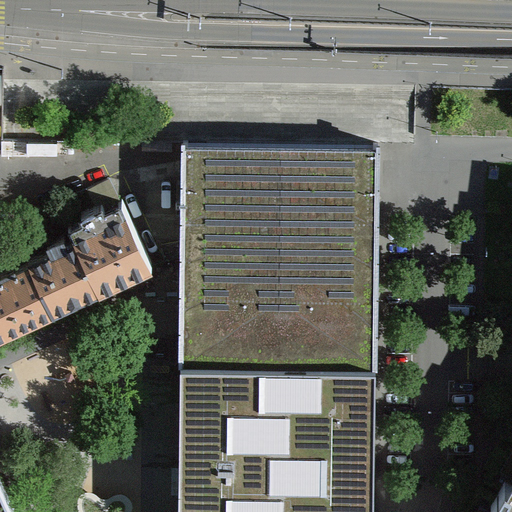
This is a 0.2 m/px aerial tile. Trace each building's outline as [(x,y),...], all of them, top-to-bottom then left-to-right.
[(177,180),(176,212),(182,212),(180,360),(375,362),(378,141),(373,141),(373,143),(188,140),(188,139),(183,139),(182,180),(177,180)] [(75,236),(76,236),(99,286),(151,262),(125,207),(108,215),(101,202),(81,211),(88,224),(72,231),(75,236)] [(53,307),(70,299),(83,293),(99,286),(76,236),(75,236),(67,240),(64,233),(47,241),(50,248),(28,258),(30,260),(31,259),(53,307)] [(1,273),(0,273),(0,310),(8,328),(53,307),(31,259),(30,260),(15,267),(14,265),(0,271),(1,273)] [(178,511),(373,511),(375,362),(180,360),(178,511)] [(489,511),(479,505),(475,511),(511,511),(511,448),(500,469),(510,475),(507,481),(505,479),(491,504),(493,505),(489,511)] [(0,511),(13,506),(0,478),(0,511)]
